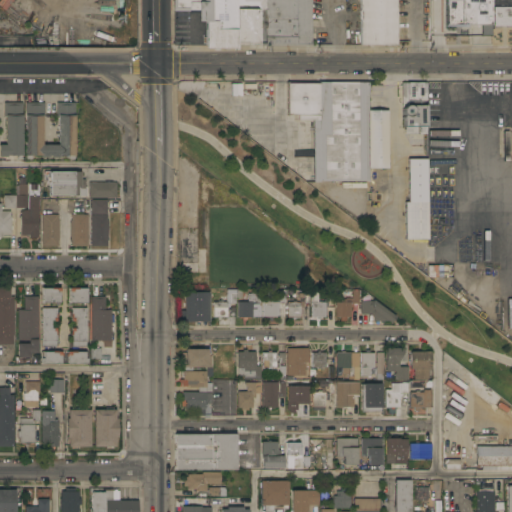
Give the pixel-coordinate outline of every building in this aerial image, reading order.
[(237,0),(237,6),(237,49),(206,48),(207,23),(206,23),(206,22),(203,22),(203,16),(201,16),(201,11),(190,10),(190,11),(174,11),(174,0),(237,0)] [(261,0),(311,0),(311,46),(261,46),(261,45),(261,10),(261,6),(261,0)] [(361,0),(398,0),(398,45),(361,45),(361,0)] [(492,26),(447,26),(447,0),(492,0),(492,7),(492,26)] [(511,7),(511,26),(492,26),(492,7),(511,7)] [(261,10),(261,45),(238,45),(238,10),(261,10)] [(368,183),(313,183),(313,120),(298,120),(298,115),(287,115),(287,82),(369,82),(368,110),(368,169),(368,183)] [(407,107),(407,102),(405,102),(404,83),(407,83),(426,83),(426,101),(420,101),(420,106),(407,107)] [(241,85),(241,97),(231,96),(231,101),(223,101),(223,84),(241,85)] [(75,160),(70,160),(70,157),(59,157),(59,158),(51,158),(51,156),(50,156),(50,158),(41,158),(41,156),(32,156),(32,160),(27,160),(27,157),(26,157),(26,104),(45,104),(44,117),(43,117),(43,146),(59,146),(59,117),(57,117),(57,103),(75,104),(75,160)] [(23,104),(23,116),(23,160),(18,160),(18,156),(7,157),(7,158),(0,158),(0,146),(7,146),(6,118),(5,118),(5,104),(23,104)] [(426,133),(425,106),(402,107),(402,133),(426,133)] [(387,110),(388,169),(368,169),(368,110),(387,110)] [(427,240),(405,240),(405,203),(408,203),(408,159),(427,159),(427,240)] [(116,183),(116,199),(79,199),(79,188),(77,188),(77,196),(49,196),(49,184),(45,184),(45,173),(80,173),(80,180),(84,180),(85,190),(86,190),(86,189),(89,189),(89,183),(116,183)] [(4,197),(15,197),(15,209),(4,209),(4,197)] [(16,197),(28,197),(28,209),(16,209),(16,197)] [(39,217),(38,217),(38,239),(30,239),(30,236),(21,236),(21,217),(21,212),(29,212),(28,197),(39,197),(39,217)] [(107,214),(91,214),(91,200),(107,200),(107,214)] [(56,213),(44,214),(44,203),(56,202),(56,213)] [(86,202),(86,214),(74,214),(74,202),(86,202)] [(0,205),(1,205),(1,212),(10,212),(10,217),(11,217),(11,233),(11,236),(2,236),(2,239),(0,239),(0,205)] [(42,246),(42,215),(58,215),(58,220),(59,220),(59,240),(58,240),(58,246),(42,246)] [(87,215),(88,246),(71,246),(71,241),(70,241),(70,221),(71,221),(71,215),(87,215)] [(90,215),(107,215),(107,220),(108,220),(108,240),(107,241),(107,246),(91,246),(90,215)] [(198,229),(178,229),(178,273),(198,273),(198,229)] [(0,285),(11,285),(11,289),(10,289),(10,297),(14,297),(14,335),(13,335),(13,345),(0,345),(0,285)] [(42,304),(42,288),(45,288),(45,289),(51,289),(59,289),(59,304),(42,304)] [(86,303),(69,303),(69,292),(68,292),(68,288),(78,288),(78,289),(86,289),(86,303)] [(235,318),(229,318),(229,307),(227,307),(227,317),(213,317),(213,302),(226,303),(226,299),(225,299),(225,296),(226,296),(226,290),(235,290),(235,318)] [(336,304),(341,304),(341,301),(345,301),(345,300),(352,300),(352,291),(358,291),(358,305),(353,305),(353,309),(350,309),(350,319),(345,319),(345,321),(341,321),(341,319),(336,319),(336,304)] [(181,311),(184,311),(184,293),(209,293),(209,321),(181,322),(181,311)] [(260,294),(260,317),(250,317),(250,318),(247,318),(247,320),(241,320),(241,319),(237,319),(237,302),(248,302),(248,294),(260,294)] [(263,294),(284,294),(284,317),(277,317),(277,318),(262,317),(263,294)] [(311,294),(317,294),(317,302),(323,302),(323,297),(327,297),(328,307),(325,307),(325,317),(320,317),(320,319),(316,319),(316,318),(311,318),(311,294)] [(38,354),(30,354),(30,358),(18,358),(18,344),(29,344),(29,341),(18,341),(18,310),(24,310),(24,297),(38,297),(38,354)] [(91,297),(105,297),(105,310),(111,310),(111,341),(111,347),(104,347),(104,341),(91,341),(91,297)] [(360,299),(361,299),(361,298),(369,298),(369,301),(373,301),(395,317),(390,324),(387,321),(373,321),(373,314),(360,315),(360,299)] [(287,302),(300,303),(300,302),(303,302),(303,307),(300,307),(300,318),(299,318),(288,318),(288,317),(287,317),(287,302)] [(42,308),(56,308),(57,315),(57,321),(52,321),(52,328),(57,328),(57,335),(56,335),(56,347),(42,347),(42,308)] [(87,308),(86,347),(73,347),(69,347),(69,341),(72,341),(72,337),(70,337),(70,333),(71,333),(71,328),(77,328),(77,321),(75,321),(75,322),(71,322),(71,314),(72,314),(72,308),(87,308)] [(101,365),(89,365),(89,359),(90,359),(90,349),(100,349),(101,365)] [(182,368),(182,353),(185,353),(185,349),(207,349),(207,353),(211,353),(211,376),(207,376),(207,367),(182,368)] [(385,349),(403,349),(403,353),(398,362),(397,367),(407,367),(407,380),(394,380),(394,374),(395,374),(395,372),(385,372),(385,349)] [(255,366),(260,366),(260,376),(255,376),(255,377),(244,377),(244,376),(238,376),(238,369),(237,369),(237,352),(242,352),(242,350),(247,350),(247,352),(255,352),(255,366)] [(52,352),(87,352),(87,364),(41,364),(41,352),(52,352)] [(336,352),(358,352),(358,366),(359,366),(359,380),(347,380),(347,377),(348,377),(348,375),(341,375),(341,368),(336,368),(336,352)] [(430,352),(430,369),(428,369),(428,380),(414,380),(414,370),(410,370),(409,352),(430,352)] [(262,353),(276,353),(276,363),(279,363),(279,368),(271,368),(271,369),(267,369),(267,368),(262,368),(262,353)] [(287,353),(301,353),(301,363),(304,363),(304,366),(309,367),(309,381),(295,381),(295,376),(299,376),(299,368),(296,368),(296,370),(287,369),(287,353)] [(311,353),(325,353),(325,368),(321,368),(321,369),(316,369),(316,368),(311,368),(311,353)] [(360,353),(374,353),(374,368),(369,368),(370,376),(361,376),(360,353)] [(213,354),(227,354),(227,364),(230,364),(230,367),(236,367),(236,380),(230,380),(230,375),(227,375),(227,368),(213,369),(213,354)] [(206,373),(206,384),(212,385),(212,387),(211,393),(198,392),(199,388),(182,388),(183,372),(206,373)] [(50,380),(63,380),(63,393),(49,393),(50,380)] [(25,382),(39,382),(39,404),(27,405),(27,395),(25,395),(25,382)] [(262,382),(268,382),(268,392),(276,392),(276,393),(279,393),(279,384),(285,384),(285,397),(278,397),(278,399),(276,399),(276,407),(263,407),(262,382)] [(237,392),(246,392),(246,386),(244,386),(244,383),(255,383),(255,384),(260,384),(260,394),(255,394),(255,397),(252,397),(252,408),(246,408),(246,409),(243,409),(243,408),(237,408),(237,392)] [(336,383),(358,383),(358,397),(353,397),(353,407),(336,407),(336,383)] [(361,385),(380,384),(380,412),(361,412),(361,385)] [(391,384),(402,384),(402,385),(408,385),(408,395),(401,395),(401,397),(399,397),(399,407),(385,407),(385,390),(390,390),(390,391),(391,391),(391,384)] [(287,387),(308,387),(308,405),(299,405),(299,411),(295,411),(295,414),(290,414),(290,411),(287,411),(287,387)] [(0,388),(9,388),(9,395),(13,395),(14,447),(0,447),(0,388)] [(410,393),(423,393),(423,391),(430,391),(430,408),(419,408),(419,412),(414,412),(414,408),(409,408),(410,393)] [(311,392),(325,392),(325,393),(328,393),(328,400),(325,400),(325,408),(324,408),(324,410),(312,411),(312,407),(311,407),(311,392)] [(212,393),(212,405),(206,404),(206,409),(205,409),(205,417),(195,417),(196,409),(186,409),(186,408),(182,408),(182,401),(183,401),(183,393),(212,393)] [(68,438),(66,438),(66,419),(68,419),(68,410),(90,410),(90,447),(78,447),(78,449),(72,449),(72,447),(68,447),(68,438)] [(94,410),(115,410),(115,419),(117,419),(117,438),(115,438),(115,447),(112,447),(112,449),(106,449),(106,447),(94,447),(94,410)] [(41,411),(54,412),(54,420),(57,420),(57,422),(58,422),(58,432),(59,432),(59,441),(58,441),(58,447),(47,447),(47,445),(41,445),(41,411)] [(34,425),(34,443),(19,443),(19,437),(17,437),(17,431),(19,431),(19,425),(34,425)] [(236,434),(236,470),(175,471),(175,435),(236,434)] [(336,439),(357,439),(357,465),(343,465),(343,457),(336,457),(336,439)] [(360,439),(381,439),(381,465),(368,465),(368,456),(361,456),(360,439)] [(385,440),(406,440),(406,465),(385,465),(385,440)] [(277,442),(277,451),(280,451),(280,456),(283,456),(283,468),(262,469),(262,442),(277,442)] [(287,443),(301,443),(301,452),(303,452),(303,456),(309,456),(309,467),(304,466),(304,467),(299,467),(299,458),(293,458),(293,469),(286,469),(287,443)] [(409,444),(431,445),(431,462),(409,461),(409,444)] [(511,446),(511,470),(496,470),(496,466),(476,466),(476,447),(511,446)] [(461,460),(461,470),(446,470),(446,465),(444,465),(444,460),(461,460)] [(220,473),(220,485),(206,485),(206,492),(196,492),(196,490),(188,490),(187,488),(184,488),(184,479),(187,479),(187,475),(202,475),(202,473),(220,473)] [(394,511),(394,480),(410,480),(410,511),(394,511)] [(288,481),(288,506),(260,506),(260,481),(288,481)] [(415,487),(428,487),(428,500),(414,500),(415,487)] [(102,488),(102,493),(104,493),(104,491),(112,491),(112,501),(138,501),(138,511),(92,511),(92,495),(89,495),(89,488),(102,488)] [(225,488),(225,497),(208,496),(208,488),(225,488)] [(75,489),(75,492),(78,492),(79,498),(80,498),(80,505),(78,505),(78,511),(60,511),(60,506),(59,506),(59,499),(60,499),(60,492),(64,492),(64,489),(75,489)] [(0,511),(0,490),(15,490),(15,511),(0,511)] [(290,511),(305,511),(306,505),(318,505),(318,491),(291,491),(290,511)] [(336,496),(337,492),(349,493),(350,493),(350,508),(332,508),(333,496),(336,496)] [(494,511),(476,511),(476,492),(494,492),(494,511)] [(48,499),(48,511),(25,511),(25,506),(37,506),(37,499),(48,499)] [(379,511),(353,511),(353,499),(379,499),(379,511)]
